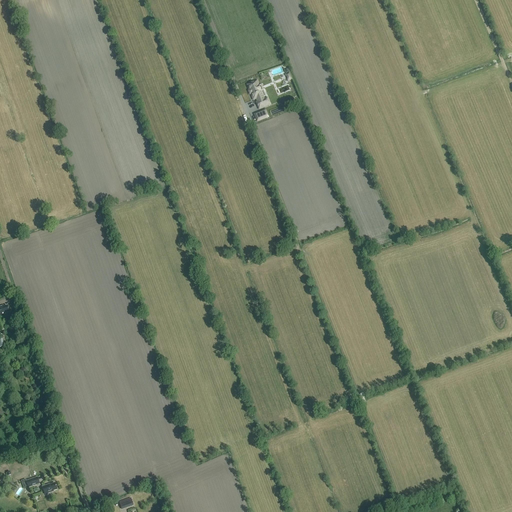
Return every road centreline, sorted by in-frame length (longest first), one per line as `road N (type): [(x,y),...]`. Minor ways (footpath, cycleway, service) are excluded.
road 1 (track): [(247,112),(399,510)]
road 2 (track): [(100,511),(86,502),(0,246)]
road 3 (track): [(247,112),(203,0)]
